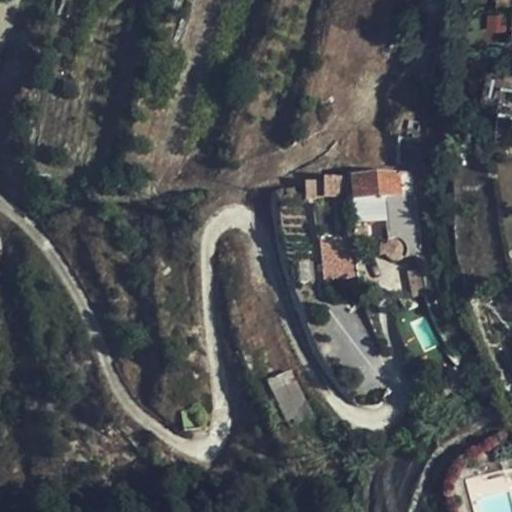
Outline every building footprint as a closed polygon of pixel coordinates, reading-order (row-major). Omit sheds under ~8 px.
[(425,173),(400,176),(354,203),(355,223),(393,219),(395,242),(399,243),(403,246),(405,249),(406,253),(405,256),(402,260),(434,258),(425,173)] [(400,176),(351,181),(353,199),(354,203),(400,176)] [(353,199),(351,181),(305,185),(305,192),(323,192),(324,201),(353,199)] [(323,192),(305,192),(305,202),(324,201),(323,192)] [(358,279),(354,239),(320,242),(323,283),(358,279)] [(313,419),(292,373),(269,385),(290,431),(313,419)]
